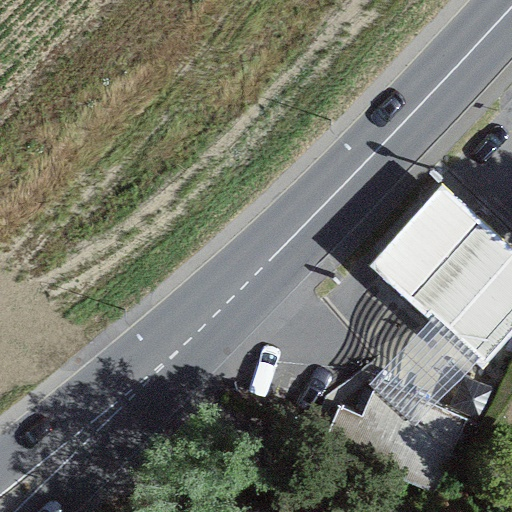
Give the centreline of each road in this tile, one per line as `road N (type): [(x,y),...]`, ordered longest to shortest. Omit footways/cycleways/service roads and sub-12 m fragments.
road 1 (secondary): [(511,5),(215,315)]
road 2 (secondary): [(215,315),(0,467)]
road 3 (secondary): [(48,511),(215,315)]
